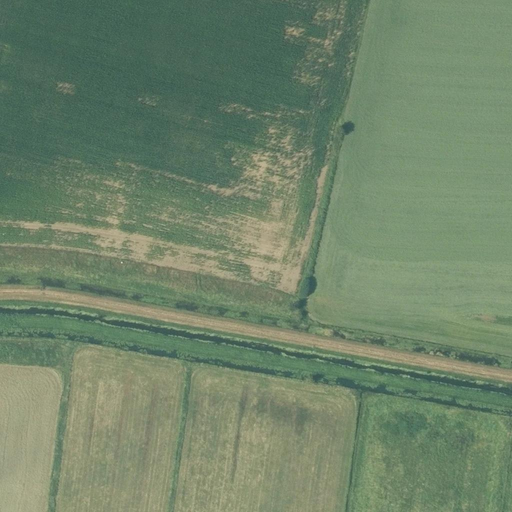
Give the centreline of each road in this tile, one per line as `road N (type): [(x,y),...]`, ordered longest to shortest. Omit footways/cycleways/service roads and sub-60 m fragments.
road 1 (track): [(0,293),(124,307),(511,377)]
road 2 (track): [(511,402),(64,324),(0,320)]
